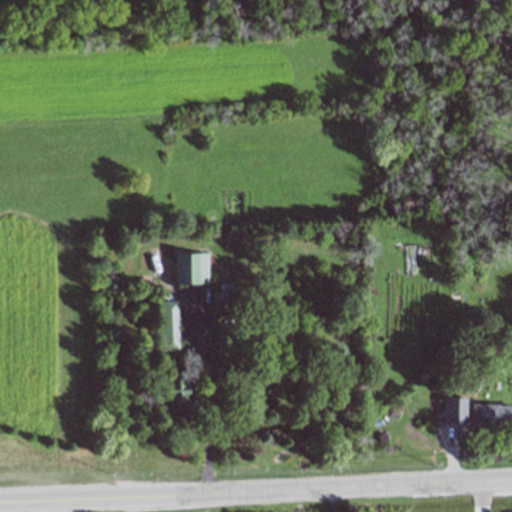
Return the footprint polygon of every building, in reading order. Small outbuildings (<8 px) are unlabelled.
[(207,284),(206,253),(172,254),(173,285),(207,284)] [(211,291),(211,303),(232,302),(232,291),(211,291)] [(158,349),(177,348),(176,301),(157,301),(158,349)] [(167,374),(168,405),(183,404),(182,396),(187,396),(186,373),(167,374)] [(442,423),(464,424),(465,398),(443,398),(442,423)] [(469,425),(511,425),(511,405),(470,404),(469,425)]
